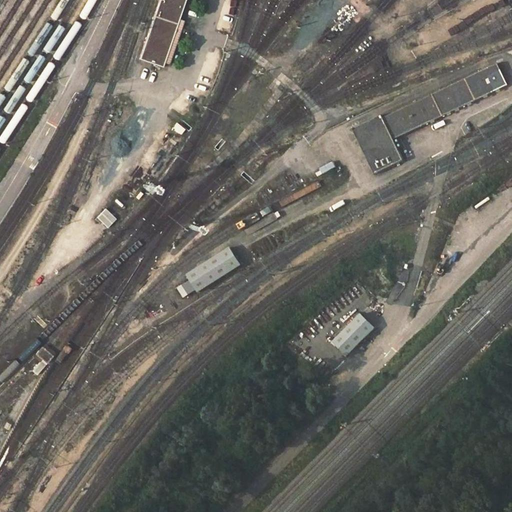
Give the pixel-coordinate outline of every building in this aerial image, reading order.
[(159,0),(139,59),(162,67),(185,0),(159,0)] [(492,66),(503,88),(509,85),(498,63),(492,66)] [(382,115),(354,128),(375,174),(404,160),(394,139),(503,88),(492,66),(383,118),(382,115)] [(98,219),(110,226),(114,217),(102,211),(98,219)] [(230,248),(189,275),(192,280),(198,289),(200,292),(241,265),(230,248)] [(384,270),(379,274),(388,283),(392,279),(384,270)] [(373,271),(363,281),(367,286),(378,276),(373,271)] [(198,289),(192,280),(178,289),(184,297),(198,289)] [(360,315),(335,341),(349,355),(374,329),(362,316),(361,315),(360,315)] [(42,346),(35,354),(47,364),(53,356),(42,346)]
